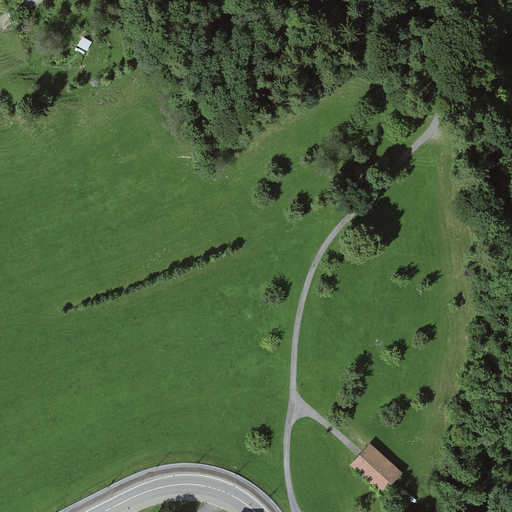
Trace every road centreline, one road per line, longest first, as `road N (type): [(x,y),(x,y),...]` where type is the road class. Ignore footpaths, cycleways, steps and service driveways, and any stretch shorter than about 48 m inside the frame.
road 1 (track): [(294,511),(283,457),(309,279),(323,248),(433,128),(439,99),(416,45),(340,0)]
road 2 (secondary): [(254,511),(194,484),(151,490),(104,511)]
